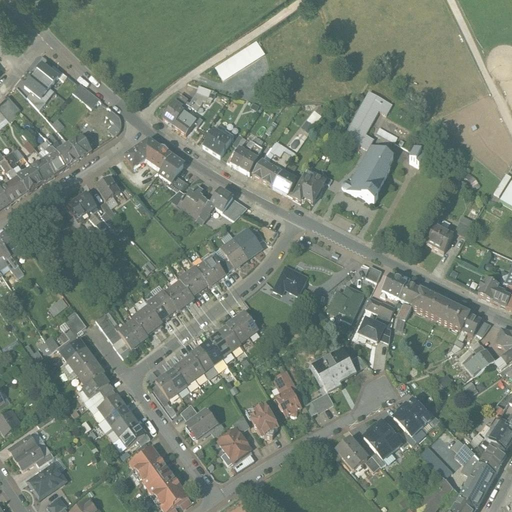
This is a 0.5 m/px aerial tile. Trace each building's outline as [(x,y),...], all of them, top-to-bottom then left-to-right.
[(256,44),(215,70),(223,83),(263,56),(256,44)] [(33,79),(49,91),(58,80),(49,73),(42,68),(33,79)] [(49,73),(58,80),(63,84),(67,80),(53,69),(49,73)] [(49,91),(33,79),(25,90),(32,95),(40,102),(49,91)] [(91,112),(99,102),(79,87),(72,96),(91,112)] [(196,95),(196,96),(208,100),(210,93),(198,89),(198,90),(196,95)] [(45,106),(40,102),(32,95),(26,102),(38,115),(45,106)] [(368,153),(371,148),(372,144),(364,140),(379,114),(386,119),(392,108),(369,95),(343,141),(358,150),(359,148),(368,153)] [(208,100),(196,96),(193,101),(206,106),(208,100)] [(180,98),(162,121),(173,128),(178,122),(183,115),(180,113),(187,103),(180,98)] [(0,105),(0,110),(6,117),(9,121),(19,113),(7,99),(0,105)] [(117,117),(111,112),(106,119),(113,126),(107,131),(115,138),(116,137),(117,136),(119,135),(119,134),(120,133),(120,132),(121,130),(121,129),(121,128),(121,126),(121,125),(121,124),(121,123),(120,121),(120,120),(119,119),(118,118),(117,117)] [(312,117),(318,122),(321,117),(315,113),(312,117)] [(178,122),(173,128),(173,129),(186,139),(194,127),(198,130),(202,123),(195,118),(192,122),(183,115),(178,122)] [(72,123),(92,140),(98,133),(87,123),(84,126),(76,119),(72,123)] [(385,119),(378,136),(397,143),(403,126),(385,119)] [(64,129),(57,122),(51,127),(58,135),(64,129)] [(37,134),(55,154),(61,149),(43,129),(37,134)] [(203,150),(220,160),(233,139),(225,134),(222,139),(213,133),(203,150)] [(79,162),(91,154),(87,147),(89,146),(86,141),(84,142),(81,139),(69,147),(79,162)] [(230,167),(239,172),(250,152),(248,151),(249,149),(247,148),(246,149),(243,154),(239,152),(246,142),(243,140),(235,149),(236,149),(226,164),(230,166),(230,167)] [(250,152),(239,172),(249,177),(257,162),(255,161),(262,152),(259,150),(263,145),(259,142),(255,146),(250,152)] [(171,159),(148,143),(132,154),(140,166),(145,163),(160,173),(171,159)] [(17,152),(24,160),(35,152),(28,144),(17,152)] [(66,170),(79,162),(69,147),(57,155),(66,170)] [(267,148),(262,155),(266,157),(271,151),(267,148)] [(341,189),(342,190),(374,208),(378,201),(375,199),(390,173),(387,171),(393,160),(371,148),(368,153),(355,176),(352,175),(349,180),(352,182),(349,185),(346,183),(345,183),(344,184),(343,184),(342,185),(342,186),(341,186),(341,187),(341,188),(341,189)] [(4,161),(17,179),(22,176),(16,167),(18,166),(16,164),(24,160),(17,152),(4,161)] [(133,171),(140,166),(132,154),(125,159),(133,171)] [(271,169),(270,170),(262,184),(272,190),(281,176),(285,171),(289,165),(293,160),(284,154),(279,161),(274,158),(270,163),(271,169)] [(13,184),(18,181),(17,179),(4,161),(0,155),(0,166),(0,167),(13,184)] [(54,178),(66,170),(57,155),(45,163),(54,178)] [(423,161),(414,155),(409,165),(418,170),(423,161)] [(183,168),(171,160),(159,177),(171,185),(171,186),(176,178),(183,168)] [(54,178),(45,163),(42,165),(41,165),(32,171),(42,186),(54,178)] [(262,184),(270,170),(262,164),(252,179),(262,184)] [(289,165),(285,171),(292,175),(297,168),(295,166),(294,168),(289,165)] [(28,196),(42,186),(32,171),(23,177),(22,176),(17,179),(18,181),(28,196)] [(325,185),(306,174),(292,200),(301,205),(301,204),(302,204),(305,203),(313,207),(317,200),(318,200),(322,192),(321,192),(325,185)] [(281,176),(272,190),(286,197),(295,184),(281,176)] [(189,187),(176,178),(171,186),(171,185),(168,189),(178,195),(189,187)] [(10,207),(28,196),(18,181),(13,184),(1,192),(10,207)] [(120,196),(110,181),(96,190),(106,205),(120,196)] [(511,212),(511,186),(510,186),(499,205),(511,212)] [(202,220),(205,223),(214,210),(210,207),(208,206),(208,205),(205,203),(206,202),(200,197),(203,192),(197,188),(193,194),(191,193),(187,199),(185,197),(179,205),(202,220)] [(0,213),(10,207),(1,192),(0,191),(0,213)] [(210,207),(214,210),(223,216),(233,201),(220,193),(210,207)] [(98,213),(87,196),(77,202),(87,217),(91,214),(93,216),(98,213)] [(233,201),(223,216),(234,223),(247,211),(233,201)] [(87,217),(77,202),(67,209),(79,227),(85,224),(82,220),(87,217)] [(106,215),(101,219),(109,227),(114,223),(106,215)] [(106,231),(101,225),(96,229),(102,235),(106,231)] [(459,225),(454,236),(466,242),(472,231),(459,225)] [(453,238),(435,229),(425,247),(444,256),(453,238)] [(0,241),(0,243),(8,256),(22,247),(13,233),(0,241)] [(234,243),(247,261),(261,251),(258,246),(251,236),(248,233),(234,243)] [(251,236),(258,246),(263,242),(256,233),(251,236)] [(0,261),(5,258),(7,261),(11,259),(8,256),(0,243),(0,261)] [(227,261),(235,271),(247,261),(234,243),(221,252),(227,261)] [(204,267),(217,284),(225,278),(218,268),(212,261),(204,267)] [(222,264),(230,274),(235,271),(227,261),(222,264)] [(218,268),(225,278),(230,274),(222,264),(218,268)] [(4,265),(0,267),(0,276),(1,278),(9,272),(4,265)] [(196,272),(208,289),(209,290),(217,285),(217,284),(204,267),(196,272)] [(381,274),(371,269),(365,280),(376,285),(381,274)] [(186,276),(200,295),(208,289),(196,272),(195,270),(186,276)] [(286,270),(273,294),(282,298),(287,290),(291,292),(290,295),(298,299),(307,281),(286,270)] [(181,285),(192,301),(200,295),(186,276),(178,282),(181,285)] [(407,287),(390,278),(380,297),(385,300),(386,296),(399,303),(399,302),(407,287)] [(485,283),(478,297),(492,304),(497,290),(485,283)] [(497,290),(492,304),(499,308),(503,299),(505,294),(507,288),(505,287),(499,284),(497,290)] [(172,291),(186,309),(194,303),(192,301),(181,285),(172,291)] [(420,293),(407,287),(399,302),(408,306),(412,309),(420,293)] [(335,298),(327,316),(351,327),(364,298),(346,290),(341,301),(335,298)] [(164,297),(176,313),(178,315),(186,309),(172,291),(164,297)] [(412,309),(411,310),(436,323),(444,305),(420,293),(412,309)] [(155,301),(168,319),(176,313),(164,297),(163,295),(155,301)] [(48,309),(54,317),(69,307),(63,299),(48,309)] [(506,311),(511,313),(511,302),(510,301),(503,299),(499,308),(506,311)] [(390,321),(395,312),(369,300),(364,311),(377,317),(378,315),(390,321)] [(148,309),(160,325),(168,319),(155,301),(147,307),(148,309)] [(444,305),(436,323),(460,335),(461,334),(469,318),(444,305)] [(411,310),(412,309),(408,306),(407,308),(404,307),(399,318),(397,317),(396,320),(404,324),(411,310)] [(140,315),(154,333),(162,327),(160,325),(148,309),(140,315)] [(249,313),(244,316),(251,325),(256,322),(249,313)] [(134,323),(146,339),(154,333),(140,315),(132,321),(134,323)] [(95,323),(99,328),(108,321),(104,316),(95,323)] [(244,316),(235,323),(248,341),(257,334),(251,325),(244,316)] [(77,317),(65,326),(74,339),(86,330),(77,317)] [(469,318),(461,334),(473,339),(474,336),(481,324),(469,318)] [(99,328),(102,333),(111,326),(108,321),(99,328)] [(126,329),(140,347),(148,341),(146,339),(134,323),(126,329)] [(226,329),(227,330),(239,347),(248,341),(235,323),(226,329)] [(378,342),(384,331),(365,323),(359,337),(377,345),(378,342)] [(490,329),(481,324),(474,336),(482,341),(490,329)] [(102,333),(106,338),(115,331),(111,326),(102,333)] [(129,350),(131,353),(140,347),(126,329),(118,335),(119,336),(122,341),(126,345),(129,350)] [(227,330),(218,337),(231,355),(240,349),(239,347),(227,330)] [(106,338),(109,342),(119,336),(118,335),(115,331),(106,338)] [(391,334),(384,331),(378,342),(389,347),(391,334)] [(511,336),(501,332),(495,348),(503,351),(507,356),(511,352),(511,336)] [(109,342),(113,347),(122,341),(119,336),(109,342)] [(209,344),(209,345),(222,362),(231,355),(218,337),(209,344)] [(113,348),(116,353),(126,345),(122,341),(113,347),(113,348)] [(68,365),(85,352),(79,344),(61,357),(67,365),(68,365)] [(116,353),(120,357),(129,350),(126,345),(116,353)] [(209,345),(200,351),(213,369),(222,363),(222,362),(209,345)] [(29,346),(25,348),(34,366),(44,361),(39,351),(34,354),(29,346)] [(477,359),(484,354),(480,349),(473,354),(477,359)] [(129,350),(120,357),(123,362),(133,355),(131,353),(129,350)] [(191,358),(192,359),(204,376),(213,369),(200,351),(191,358)] [(77,378),(95,365),(85,352),(68,365),(77,378)] [(354,375),(349,365),(342,353),(312,369),(327,396),(327,397),(340,390),(337,384),(354,375)] [(467,353),(458,361),(462,367),(471,359),(467,353)] [(477,359),(472,362),(477,369),(481,374),(493,365),(485,354),(484,354),(477,359)] [(192,359),(182,365),(195,383),(205,377),(204,376),(192,359)] [(358,360),(349,365),(354,375),(355,376),(368,369),(358,360)] [(86,391),(102,379),(104,378),(95,365),(77,378),(86,390),(86,391)] [(173,372),(174,372),(186,390),(195,383),(182,365),(173,372)] [(481,374),(477,369),(469,374),(472,378),(468,380),(470,383),(481,374)] [(174,372),(164,379),(178,397),(187,391),(186,390),(174,372)] [(290,393),(290,394),(295,391),(287,375),(280,379),(284,386),(285,385),(289,393),(290,393)] [(99,395),(109,388),(108,388),(102,379),(86,391),(86,390),(82,393),(89,402),(99,395)] [(164,379),(155,386),(168,404),(178,397),(164,379)] [(281,414),(283,415),(286,420),(290,418),(291,419),(294,420),(296,419),(297,416),(296,415),(300,412),(290,394),(290,393),(289,393),(285,385),(284,386),(277,390),(281,398),(276,401),(279,407),(278,409),(281,414)] [(466,388),(471,398),(478,394),(473,385),(466,388)] [(112,393),(114,392),(110,386),(108,388),(109,388),(99,395),(103,400),(112,393)] [(106,406),(116,398),(112,393),(103,400),(106,406)] [(327,397),(327,396),(311,405),(317,417),(333,408),(327,397)] [(105,422),(123,408),(116,398),(106,406),(97,412),(105,422)] [(402,412),(420,432),(429,424),(430,424),(424,417),(425,417),(423,415),(418,410),(417,410),(412,404),(407,408),(406,408),(402,412)] [(112,432),(130,418),(123,408),(105,422),(112,432)] [(191,408),(181,416),(189,426),(199,419),(191,408)] [(488,416),(493,419),(499,410),(496,408),(488,416)] [(261,441),(264,440),(272,442),(275,434),(277,433),(265,410),(249,418),(261,441)] [(493,419),(496,421),(497,422),(503,413),(499,410),(493,419)] [(424,417),(430,424),(429,424),(434,429),(439,424),(427,411),(423,415),(425,417),(424,417)] [(406,434),(411,440),(412,440),(420,432),(402,412),(397,416),(398,417),(393,421),(399,427),(399,428),(404,434),(405,435),(406,434)] [(199,419),(189,426),(186,429),(197,444),(211,434),(217,430),(211,422),(209,424),(203,416),(199,419)] [(9,417),(0,422),(0,434),(4,441),(18,431),(9,417)] [(51,417),(36,427),(40,432),(54,423),(51,417)] [(119,442),(138,428),(130,418),(112,432),(119,442)] [(511,444),(511,436),(505,432),(506,429),(497,422),(496,421),(490,430),(492,431),(484,443),(490,446),(504,456),(511,444)] [(372,433),(391,456),(399,449),(400,449),(393,441),(394,440),(393,439),(388,433),(387,434),(381,426),(376,430),(376,429),(372,433)] [(217,430),(211,434),(215,440),(225,433),(221,427),(217,430)] [(119,442),(126,451),(136,444),(145,438),(144,437),(138,428),(119,442)] [(236,432),(218,445),(226,456),(244,443),(236,432)] [(376,455),(382,463),(383,463),(391,456),(372,433),(367,436),(368,437),(364,441),(370,448),(369,449),(374,455),(375,456),(376,455)] [(400,437),(409,447),(411,449),(416,445),(412,440),(411,440),(406,434),(405,435),(404,434),(400,437)] [(394,440),(393,441),(400,449),(399,449),(402,452),(409,447),(400,437),(398,435),(393,439),(394,440)] [(136,444),(140,450),(150,442),(145,436),(144,437),(145,438),(136,444)] [(476,437),(473,443),(479,446),(482,439),(476,437)] [(11,457),(12,457),(16,463),(37,449),(29,438),(10,452),(9,452),(9,453),(9,454),(9,455),(9,456),(10,456),(10,457),(11,457)] [(349,442),(336,453),(341,459),(354,474),(365,465),(367,463),(349,442)] [(244,443),(226,456),(233,466),(251,453),(244,443)] [(471,511),(476,511),(494,479),(478,467),(480,465),(466,451),(459,444),(452,450),(458,457),(454,460),(464,469),(461,476),(470,481),(460,500),(471,511)] [(491,464),(484,458),(486,456),(472,444),(466,451),(480,465),(478,467),(494,479),(499,472),(490,465),(491,464)] [(504,456),(490,446),(488,449),(490,450),(486,456),(484,458),(491,464),(490,465),(499,472),(502,466),(506,461),(502,459),(504,456)] [(23,474),(24,473),(35,466),(44,460),(43,460),(37,449),(16,463),(20,469),(20,470),(20,471),(20,472),(21,473),(22,474),(23,474)] [(334,450),(329,454),(336,463),(341,459),(336,453),(334,450)] [(147,493),(170,476),(163,467),(162,468),(160,465),(161,464),(151,451),(129,467),(134,475),(135,474),(143,484),(142,485),(147,493)] [(430,454),(423,461),(445,483),(452,476),(430,454)] [(44,460),(35,466),(39,471),(53,461),(50,455),(43,460),(44,460)] [(372,460),(380,469),(381,470),(386,466),(383,463),(382,463),(376,455),(375,456),(374,455),(371,458),(372,460)] [(367,464),(367,463),(365,465),(373,475),(380,469),(372,460),(367,464)] [(40,501),(56,489),(59,490),(64,486),(64,484),(61,479),(58,478),(53,470),(29,486),(40,501)] [(160,510),(161,511),(175,511),(179,508),(181,511),(184,511),(192,507),(179,488),(178,489),(175,486),(176,485),(170,476),(147,493),(153,500),(154,499),(161,510),(160,510)] [(455,509),(460,500),(440,479),(414,510),(415,511),(436,511),(445,501),(455,509)] [(471,511),(460,500),(455,509),(452,511),(471,511)] [(47,511),(65,511),(67,511),(58,501),(46,510),(47,511)] [(95,511),(88,503),(76,511),(95,511)]
